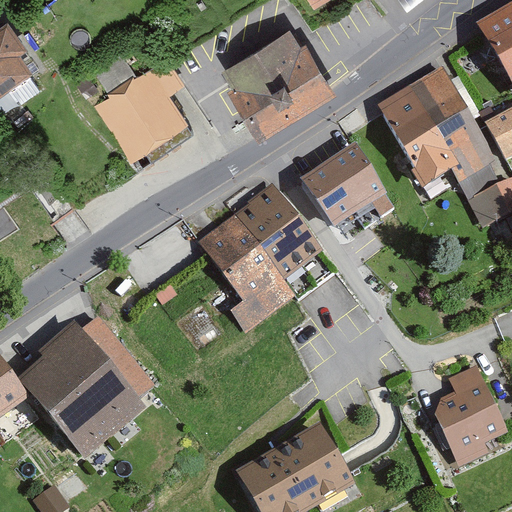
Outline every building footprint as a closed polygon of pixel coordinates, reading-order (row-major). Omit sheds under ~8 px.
[(511,7),(477,28),(511,87),(511,7)] [(29,50),(5,18),(0,21),(0,93),(31,70),(21,56),(29,50)] [(300,44),(290,27),(220,68),(231,86),(228,89),(257,139),(336,92),(306,41),(300,44)] [(186,82),(168,56),(95,105),(130,157),(187,120),(169,93),(186,82)] [(497,168),(445,73),(379,109),(426,195),(456,179),(460,187),(497,168)] [(511,111),(485,126),(505,161),(511,157),(511,111)] [(389,197),(355,146),(299,182),(333,233),(389,197)] [(511,178),(469,198),(482,229),(511,216),(511,178)] [(273,188),(235,216),(284,282),(323,253),(273,188)] [(295,298),(284,282),(235,216),(197,244),(242,305),(230,314),(246,335),(295,298)] [(44,362),(19,384),(85,464),(146,413),(138,403),(155,389),(98,320),(81,334),(74,325),(38,355),(44,362)] [(0,361),(0,422),(29,402),(0,361)] [(508,436),(476,368),(448,380),(454,395),(441,401),(434,419),(459,469),(488,455),(484,446),(508,436)] [(321,427),(237,473),(259,511),(314,511),(355,489),(321,427)] [(43,511),(59,511),(68,506),(54,486),(35,499),(43,511)]
